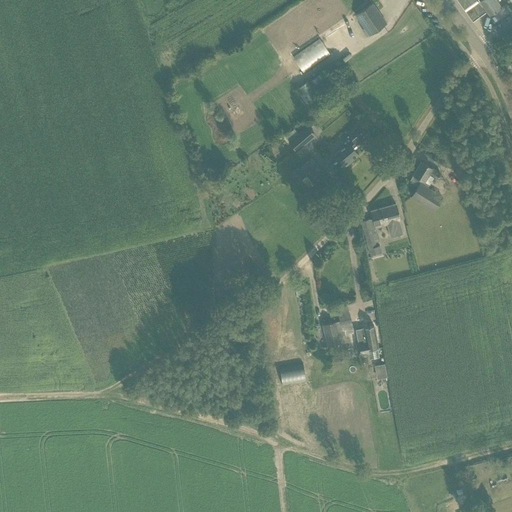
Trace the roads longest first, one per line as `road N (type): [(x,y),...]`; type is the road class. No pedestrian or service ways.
road 1 (track): [(0,397),(129,395),(173,404),(364,474),(410,471),(511,444)]
road 2 (unclassified): [(297,266),(392,166),(482,48)]
road 3 (track): [(101,394),(237,315),(297,266)]
